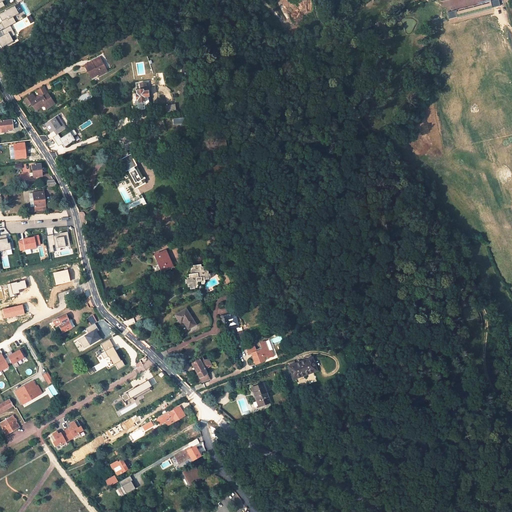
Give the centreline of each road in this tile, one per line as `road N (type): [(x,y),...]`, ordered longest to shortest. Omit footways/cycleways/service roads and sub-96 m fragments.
road 1 (track): [(314,0),(335,68),(451,282),(457,357),(445,397),(453,445),(438,511)]
road 2 (tertiary): [(376,511),(195,404)]
road 3 (tertiary): [(195,404),(97,305),(90,284)]
road 4 (tertiary): [(74,220),(0,87)]
road 5 (residential): [(251,511),(215,464),(195,404)]
